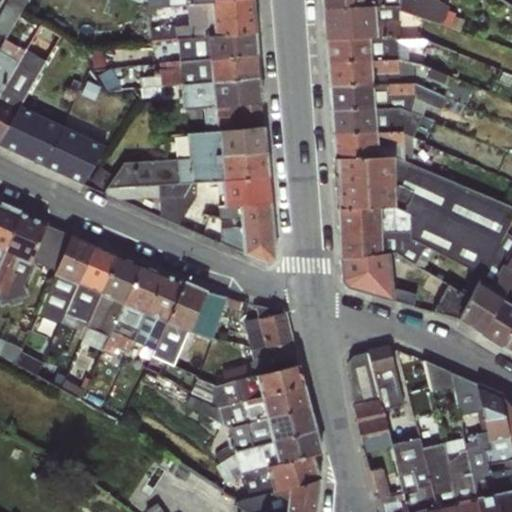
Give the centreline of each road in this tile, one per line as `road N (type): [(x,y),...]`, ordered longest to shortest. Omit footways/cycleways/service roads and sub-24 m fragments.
road 1 (residential): [(306,297),(177,254),(0,170)]
road 2 (residential): [(306,297),(289,0)]
road 3 (residential): [(511,376),(401,326),(306,297)]
road 4 (residential): [(348,511),(306,297)]
